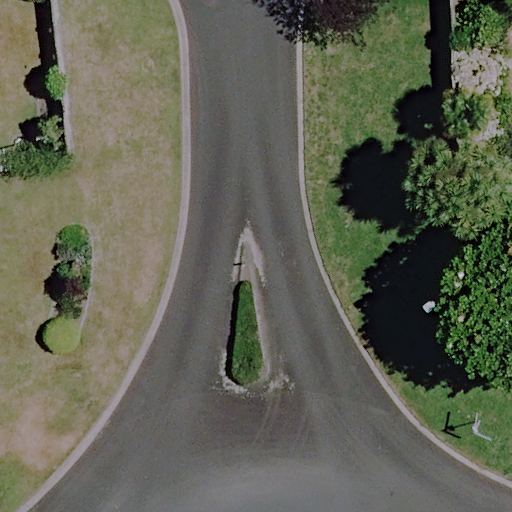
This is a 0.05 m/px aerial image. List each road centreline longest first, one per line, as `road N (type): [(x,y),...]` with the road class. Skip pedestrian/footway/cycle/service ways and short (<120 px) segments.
road 1 (residential): [(240,0),(248,466)]
road 2 (residential): [(116,511),(188,474),(248,466)]
road 3 (residential): [(248,466),(302,475),(369,511)]
